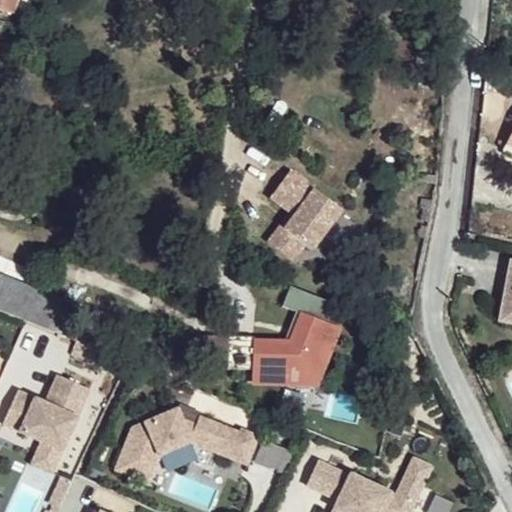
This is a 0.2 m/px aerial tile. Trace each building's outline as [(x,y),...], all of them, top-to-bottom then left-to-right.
[(15,0),(0,0),(0,1),(0,11),(11,14),(15,0)] [(345,212),(293,177),(274,200),(296,217),(274,247),(297,266),(310,247),(317,253),(345,212)] [(511,267),(501,323),(511,325),(511,267)] [(77,310),(0,279),(0,310),(26,321),(66,337),(77,310)] [(288,341),(231,340),(229,368),(251,367),(252,387),(320,390),(350,310),(292,287),(283,307),(298,314),(288,341)] [(16,390),(1,423),(39,441),(59,450),(87,389),(56,375),(43,403),(16,390)] [(199,451),(244,469),(254,443),(237,436),(236,439),(196,424),(192,433),(178,427),(176,417),(133,435),(117,476),(148,488),(158,461),(189,447),(191,442),(201,446),(199,451)] [(59,450),(39,441),(29,464),(49,472),(59,450)] [(191,442),(189,447),(199,451),(201,446),(191,442)] [(314,465),(302,490),(334,505),(330,511),(408,511),(426,470),(408,462),(392,500),(347,479),(346,480),(314,465)] [(51,503),(61,508),(76,477),(66,472),(51,503)] [(46,511),(59,511),(61,508),(51,503),(46,511)]
